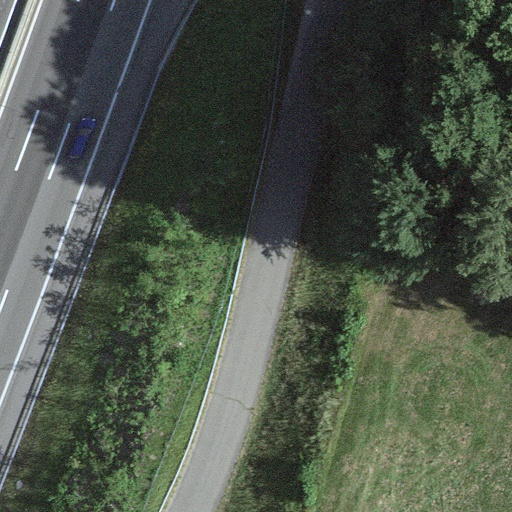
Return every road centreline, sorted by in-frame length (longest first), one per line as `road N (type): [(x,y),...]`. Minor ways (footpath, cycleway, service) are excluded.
road 1 (unclassified): [(196,511),(261,325),(334,0)]
road 2 (motorway): [(0,266),(97,0)]
